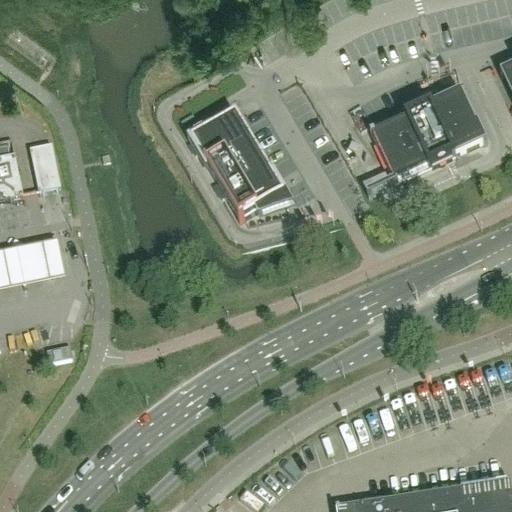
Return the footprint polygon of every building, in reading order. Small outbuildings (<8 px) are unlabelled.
[(511,76),(506,79),(505,77),(501,79),(503,82),(505,81),(511,96),(511,76)] [(432,172),(440,169),(441,170),(446,168),(445,166),(453,163),(452,162),(483,148),(484,150),(488,148),(486,144),(485,145),(479,132),(480,132),(478,128),(476,129),(463,101),(464,100),(462,97),(458,99),(460,101),(430,115),(429,113),(409,122),(410,124),(373,141),(395,189),(407,183),(408,185),(413,183),(412,181),(432,171),(432,172)] [(223,128),(219,130),(213,134),(192,146),(194,150),(192,151),(197,160),(200,159),(210,176),(218,190),(219,191),(215,194),(222,205),(226,203),(226,204),(239,224),(238,225),(240,228),(245,225),(245,224),(256,218),(256,219),(260,217),(259,216),(285,200),(274,183),(275,182),(273,179),(272,179),(237,120),(236,120),(235,121),(234,121),(233,122),(232,123),(231,123),(230,124),(229,124),(229,125),(223,128)] [(9,149),(0,150),(0,162),(11,161),(9,149)] [(61,199),(52,155),(42,157),(30,160),(39,203),(52,201),(61,199)] [(0,206),(24,202),(15,160),(0,163),(0,206)] [(0,267),(0,306),(66,293),(58,256),(0,267)] [(71,352),(47,357),(50,368),(73,364),(71,352)] [(495,511),(493,490),(405,504),(405,500),(395,502),(395,505),(356,511),(495,511)]
